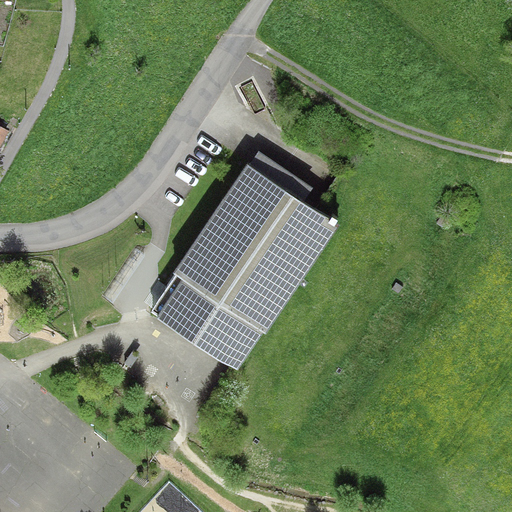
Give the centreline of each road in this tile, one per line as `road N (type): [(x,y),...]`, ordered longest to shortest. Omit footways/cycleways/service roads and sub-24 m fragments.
road 1 (residential): [(0,239),(84,227),(137,192),(233,39)]
road 2 (track): [(233,39),(310,88),(442,145),(511,155)]
road 3 (residential): [(67,0),(62,59),(0,173)]
